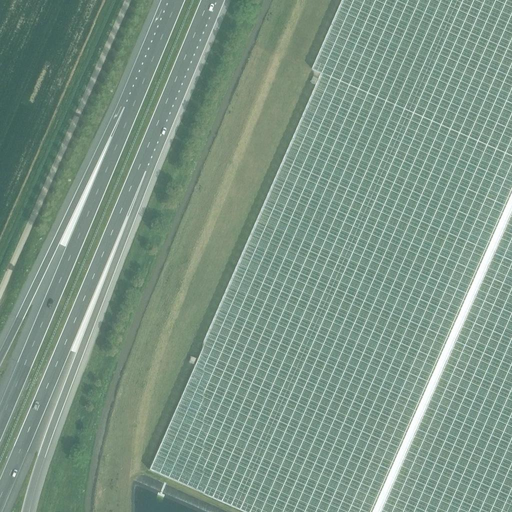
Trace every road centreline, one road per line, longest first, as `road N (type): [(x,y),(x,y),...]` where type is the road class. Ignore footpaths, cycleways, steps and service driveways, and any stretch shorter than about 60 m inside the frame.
road 1 (motorway): [(26,511),(138,169)]
road 2 (motorway): [(0,496),(138,169)]
road 3 (motorway): [(131,109),(0,420)]
road 4 (unclassified): [(0,293),(128,0)]
road 5 (motorway): [(131,109),(0,358)]
road 6 (motorway): [(138,169),(208,0)]
